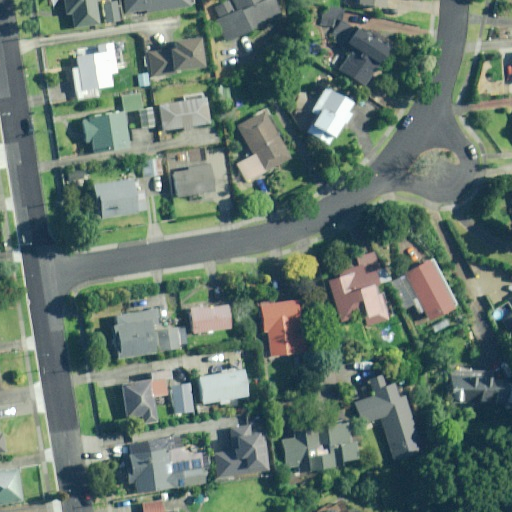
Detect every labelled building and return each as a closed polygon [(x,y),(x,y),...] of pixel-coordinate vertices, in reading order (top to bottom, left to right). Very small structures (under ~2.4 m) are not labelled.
[(72,27),(97,22),(93,0),(61,0),(64,13),(70,12),(72,27)] [(114,0),(107,0),(101,1),(104,22),(117,20),(114,0)] [(187,6),(186,0),(122,0),(124,11),(146,8),(146,11),(187,6)] [(225,0),(213,7),(218,18),(213,20),(225,43),(280,14),(272,0),(225,0)] [(341,19),(342,6),(320,5),(319,26),(332,26),(332,19),(341,19)] [(338,68),(363,85),(388,48),(355,25),(353,29),(340,20),(328,37),(349,51),(338,68)] [(147,51),(150,76),(175,74),(174,69),(200,66),(198,38),(173,40),(174,48),(147,51)] [(70,68),(73,90),(108,85),(106,72),(114,70),(110,43),(95,45),(96,52),(74,55),(76,67),(70,68)] [(336,78),(322,70),(316,80),(330,88),(336,78)] [(329,90),(319,92),(308,111),(315,114),(305,132),(326,144),(339,121),(343,124),(355,105),(329,90)] [(139,92),(120,95),(123,111),(141,108),(139,92)] [(181,127),(181,129),(188,128),(187,126),(207,123),(203,97),(156,104),(160,130),(181,127)] [(150,108),(138,109),(140,127),(152,126),(150,108)] [(263,110),(235,126),(251,154),(236,163),(246,181),(289,157),(263,110)] [(87,118),(80,119),(83,142),(89,141),(91,152),(125,148),(120,111),(86,116),(87,118)] [(140,160),(142,175),(160,173),(158,158),(140,160)] [(186,170),(171,172),(175,195),(212,190),(208,163),(186,166),(186,170)] [(79,168),(65,171),(67,181),(82,178),(79,168)] [(96,197),(99,216),(143,210),(140,190),(132,191),(130,179),(92,184),(94,197),(96,197)] [(378,284),(373,270),(379,268),(374,250),(356,256),(359,265),(337,272),(338,276),(327,280),(340,322),(358,317),(354,303),(360,301),(367,324),(383,319),(373,285),(378,284)] [(424,310),(430,321),(458,307),(431,256),(403,270),(406,275),(400,278),(418,313),(424,310)] [(267,331),(270,357),(306,352),(303,336),(299,337),(294,299),(258,304),(262,332),(267,331)] [(209,304),(189,306),(192,332),(229,327),(226,305),(209,307),(209,304)] [(115,332),(118,351),(115,351),(116,359),(155,352),(151,325),(156,324),(153,309),(114,316),(115,324),(111,325),(112,332),(115,332)] [(176,326),(156,329),(159,351),(179,348),(176,326)] [(0,353),(23,350),(21,339),(0,342),(0,353)] [(498,371),(455,368),(454,394),(457,395),(457,400),(511,403),(511,380),(498,380),(498,371)] [(226,399),(246,396),(242,370),(198,376),(201,402),(218,400),(219,404),(227,402),(226,399)] [(372,395),(354,402),(362,424),(380,417),(396,460),(431,447),(405,379),(385,387),(380,375),(366,380),(372,395)] [(164,394),(162,378),(120,385),(125,417),(139,415),(141,423),(156,421),(152,396),(164,394)] [(188,384),(170,386),(173,414),(191,411),(188,384)] [(307,466),(307,471),(340,466),(339,461),(356,458),(354,442),(345,443),(342,423),(301,430),(302,436),(280,439),(285,469),(307,466)] [(166,453),(162,454),(162,450),(126,454),(128,474),(125,474),(126,482),(133,482),(134,491),(203,483),(201,466),(171,470),(170,460),(167,460),(166,453)] [(15,468),(0,470),(0,502),(20,500),(15,468)] [(204,492),(184,495),(185,506),(205,503),(204,492)] [(163,511),(162,501),(140,504),(140,511),(163,511)] [(329,511),(322,503),(310,511),(329,511)]
